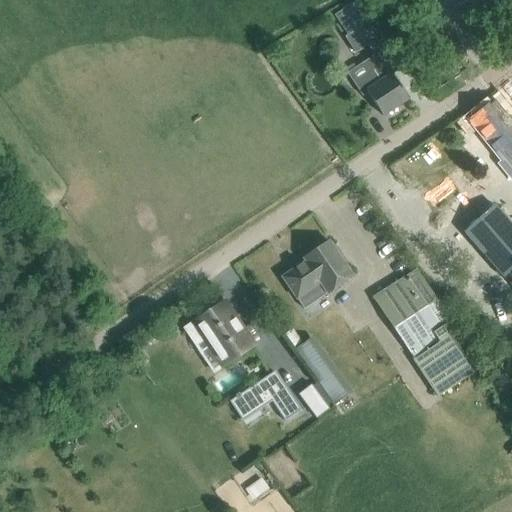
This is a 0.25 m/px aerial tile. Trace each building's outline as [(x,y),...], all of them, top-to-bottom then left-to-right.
[(348,6),(334,15),(347,35),(345,37),(355,53),(356,53),(374,41),(364,25),(363,25),(361,26),(348,6)] [(367,92),(383,116),(408,99),(392,74),(391,74),(377,53),(362,63),(370,75),(356,84),(363,94),(367,92)] [(511,102),(508,98),(499,105),(494,100),(469,121),(511,174),(511,102)] [(474,180),(444,205),(454,217),(484,192),(474,180)] [(503,281),(511,273),(511,230),(511,229),(510,229),(491,207),(463,233),(481,254),(503,281)] [(353,276),(329,241),(323,246),(322,244),(309,253),(310,255),(303,259),(305,262),(282,277),(304,310),(353,276)] [(374,299),(438,397),(480,369),(450,323),(450,322),(417,271),(374,299)] [(511,290),(511,273),(503,281),(511,290)] [(183,331),(191,343),(201,336),(221,366),(249,346),(221,305),(183,331)] [(335,406),(353,393),(333,365),(315,378),(335,406)] [(229,401),(243,421),(272,402),(285,421),(301,410),(275,371),(240,394),(239,393),(235,396),(236,397),(229,401)] [(311,385),(298,395),(316,418),(329,409),(311,385)]
